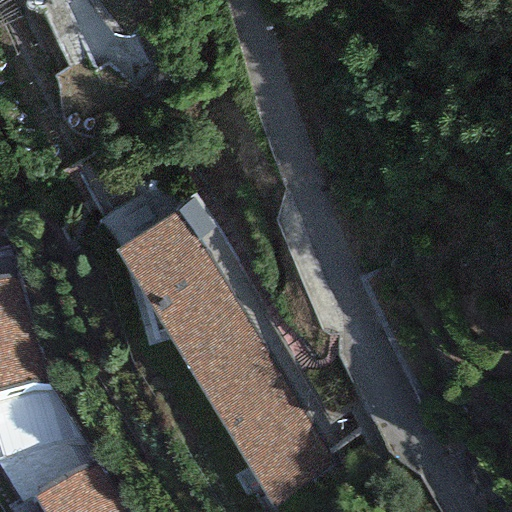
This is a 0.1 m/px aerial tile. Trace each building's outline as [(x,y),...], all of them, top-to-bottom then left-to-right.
[(140,0),(70,0),(97,68),(158,45),(140,0)] [(192,192),(130,226),(147,339),(187,343),(255,469),(323,432),(192,192)] [(0,391),(46,375),(6,266),(0,268),(0,391)] [(6,469),(29,511),(120,511),(76,431),(6,469)] [(377,511),(364,491),(331,511),(377,511)]
